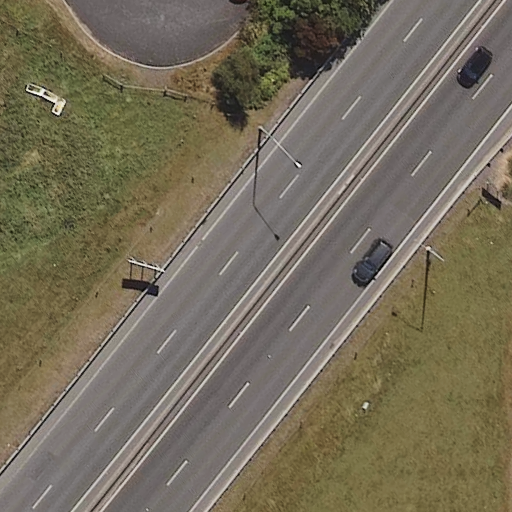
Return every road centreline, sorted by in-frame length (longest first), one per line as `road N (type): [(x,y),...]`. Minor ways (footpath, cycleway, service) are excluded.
road 1 (motorway): [(20,511),(427,0)]
road 2 (motorway): [(511,33),(130,511)]
